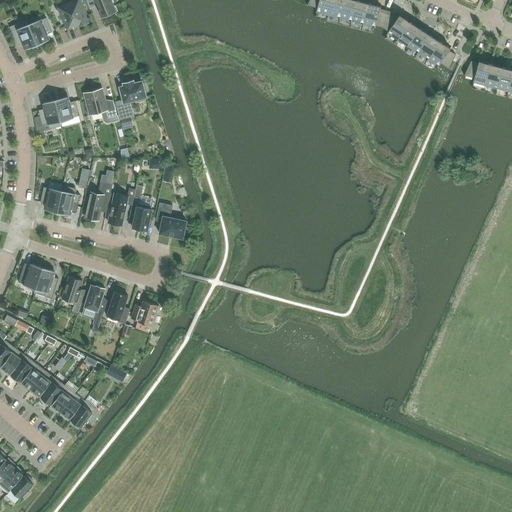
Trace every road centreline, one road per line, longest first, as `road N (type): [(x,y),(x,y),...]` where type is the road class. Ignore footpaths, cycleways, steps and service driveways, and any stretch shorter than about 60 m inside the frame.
road 1 (residential): [(20,222),(161,254),(154,285),(14,241)]
road 2 (residential): [(9,74),(109,36),(119,64),(16,92)]
road 3 (residential): [(16,92),(24,150),(20,222)]
